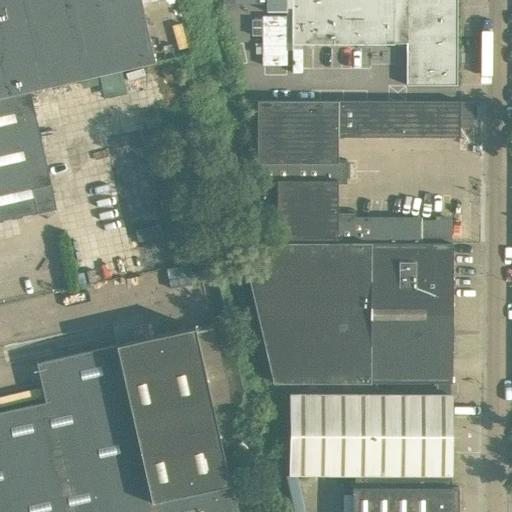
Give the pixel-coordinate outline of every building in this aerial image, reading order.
[(0,0),(0,97),(29,91),(155,62),(140,0),(0,0)] [(290,0),(291,44),(392,44),(394,44),(394,43),(406,43),(406,85),(456,85),(455,0),(221,0),(222,5),(282,5),(282,0),(290,0)] [(29,91),(0,97),(0,221),(56,209),(29,91)] [(256,165),(274,242),(418,243),(418,217),(355,217),(355,212),(337,212),(337,181),(343,181),(343,162),(337,162),(337,137),(459,137),(459,101),(256,101),(256,165)] [(473,127),(473,102),(460,102),(460,127),(473,127)] [(451,243),(418,243),(274,242),(242,256),(272,382),(450,383),(451,243)] [(244,398),(226,319),(215,272),(198,276),(209,323),(227,402),(244,398)] [(0,511),(235,511),(194,327),(36,362),(44,401),(0,411),(0,511)] [(289,394),(288,476),(354,476),(354,487),(351,487),(351,502),(351,511),(457,511),(458,487),(450,487),(450,395),(289,394)]
